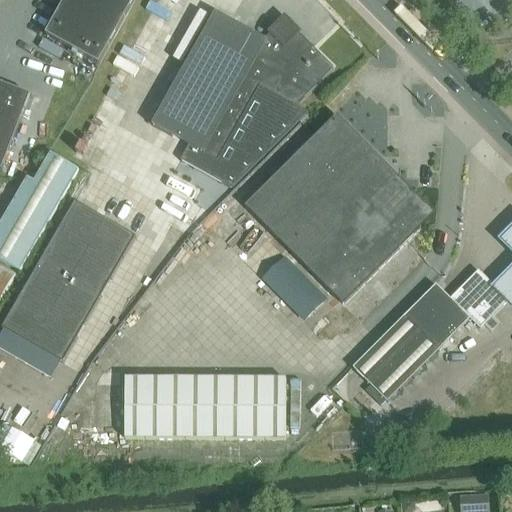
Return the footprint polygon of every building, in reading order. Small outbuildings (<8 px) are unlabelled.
[(66,0),(46,37),(99,67),(135,0),(66,0)] [(216,16),(153,127),(189,148),(183,160),(181,163),(232,191),(308,115),(297,109),(334,70),(312,49),(285,21),(263,42),(230,24),(216,16)] [(31,98),(0,86),(0,172),(2,173),(31,98)] [(337,119),(246,210),(344,308),(421,231),(370,179),(383,165),(337,119)] [(0,262),(21,274),(80,173),(51,156),(35,184),(28,180),(0,228),(0,262)] [(76,204),(3,331),(63,366),(136,239),(76,204)] [(286,261),(264,283),(305,325),(327,303),(286,261)] [(0,264),(0,303),(17,274),(0,264)] [(450,302),(470,322),(480,332),(508,304),(479,274),(451,302),(450,302)] [(437,287),(353,370),(371,388),(423,337),(439,353),(470,322),(450,302),(451,302),(437,287)] [(287,382),(179,382),(126,382),(125,442),(287,443),(287,382)] [(372,390),(367,395),(381,410),(386,404),(372,390)] [(489,511),(489,498),(460,500),(461,511),(489,511)]
